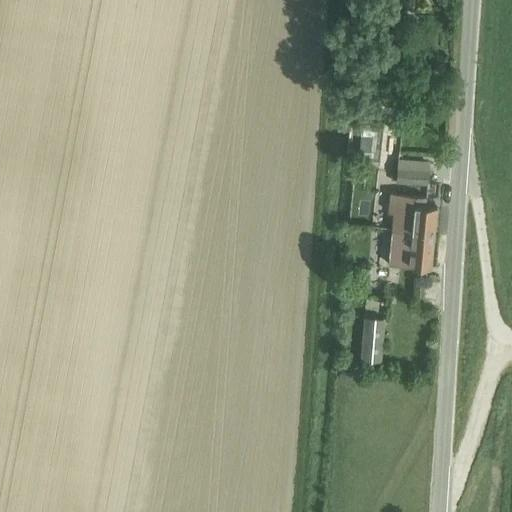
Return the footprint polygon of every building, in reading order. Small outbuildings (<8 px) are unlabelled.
[(369,110),(367,122),(385,124),(386,112),(369,110)] [(359,140),(359,149),(369,150),(370,141),(359,140)] [(430,171),(401,169),(398,169),(397,175),(397,182),(429,185),(430,171)] [(390,192),(388,212),(393,213),(392,230),(401,230),(401,233),(399,264),(408,265),(433,267),(435,235),(438,207),(426,206),(427,195),(414,194),(390,192)] [(360,267),(359,277),(369,278),(369,268),(360,267)] [(362,358),(381,359),(385,316),(365,315),(362,358)]
